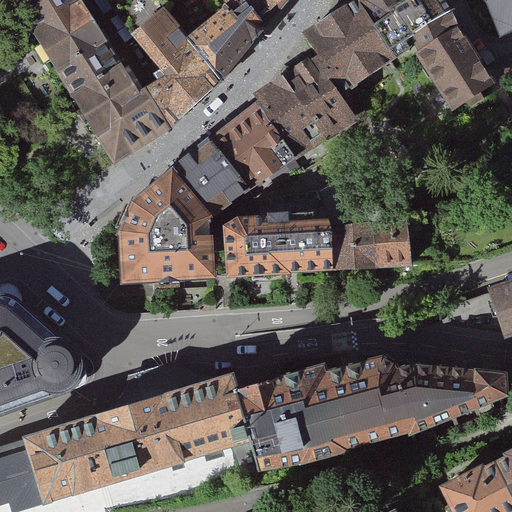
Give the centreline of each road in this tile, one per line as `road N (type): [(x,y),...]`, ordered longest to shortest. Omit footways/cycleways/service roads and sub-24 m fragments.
road 1 (residential): [(320,0),(202,122),(17,256)]
road 2 (residential): [(511,263),(363,310),(223,329),(195,346)]
road 3 (residential): [(511,419),(212,511)]
road 4 (residential): [(117,350),(112,382),(97,403),(0,440)]
road 5 (residential): [(354,338),(245,351),(195,346)]
road 6 (residential): [(511,352),(354,338)]
road 7 (residential): [(117,350),(17,256)]
